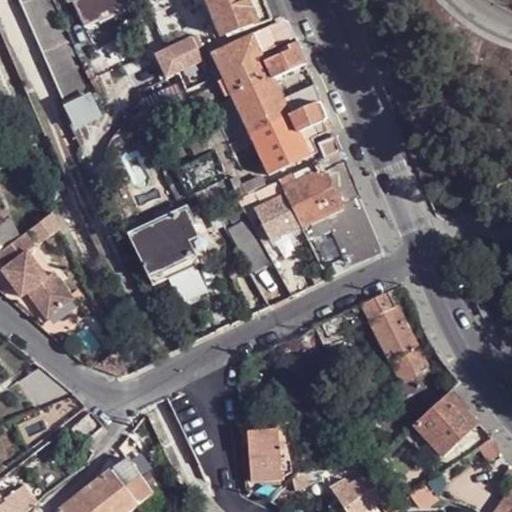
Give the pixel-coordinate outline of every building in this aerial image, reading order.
[(20,0),(65,101),(91,90),(51,0),(20,0)] [(72,0),(78,11),(84,25),(99,19),(97,16),(127,1),(126,0),(72,0)] [(196,0),(212,39),(221,35),(208,0),(196,0)] [(226,36),(271,19),(264,0),(208,0),(221,35),(225,33),(226,36)] [(100,22),(130,7),(127,1),(97,16),(99,19),(100,22)] [(269,175),(317,152),(312,139),(328,131),(324,120),(327,118),(314,85),(284,99),(275,79),(306,63),(296,41),(274,51),(275,56),(266,60),(262,52),(295,37),(291,26),(278,21),(273,24),(212,54),(221,73),(233,98),(251,135),(239,141),(243,149),(254,143),(262,160),(269,175)] [(200,62),(204,60),(198,46),(195,41),(178,49),(187,68),(200,62)] [(177,72),(187,68),(178,49),(174,51),(169,53),(157,58),(166,78),(177,72)] [(149,119),(187,101),(179,83),(141,100),(149,119)] [(204,90),(188,97),(194,111),(204,106),(208,103),(212,99),(214,97),(215,93),(204,90)] [(239,141),(251,135),(233,98),(222,102),(239,141)] [(201,153),(212,148),(202,127),(191,132),(201,153)] [(173,141),(181,162),(201,153),(191,132),(173,141)] [(325,159),(341,152),(335,136),(318,143),(325,159)] [(297,182),(323,169),(324,170),(345,161),(341,152),(325,159),(294,174),(297,182)] [(341,206),(360,197),(345,161),(324,170),(341,206)] [(330,212),(341,206),(324,170),(323,169),(297,182),(291,185),(284,189),(286,193),(302,226),(310,222),(330,212)] [(284,189),(291,185),(288,177),(280,180),(284,189)] [(237,191),(242,189),(239,180),(233,183),(237,191)] [(269,197),(284,189),(280,180),(267,186),(264,188),(269,197)] [(264,188),(267,186),(265,181),(255,184),(258,191),(264,188)] [(250,195),(258,191),(255,184),(254,182),(246,185),(246,187),(244,187),(248,195),(250,195)] [(255,203),(269,197),(264,188),(258,191),(250,195),(253,201),(255,203)] [(270,241),(302,226),(286,193),(255,209),(270,241)] [(242,206),(253,201),(250,195),(248,195),(239,199),(242,206)] [(330,221),(349,268),(383,253),(366,211),(360,197),(341,206),(330,212),(333,219),(330,221)] [(198,264),(210,258),(187,209),(130,236),(134,246),(179,226),(193,255),(198,264)] [(313,229),(333,219),(330,212),(310,222),(312,226),(313,229)] [(250,272),(268,262),(244,219),(226,229),(250,272)] [(0,224),(0,252),(20,238),(6,220),(0,224)] [(149,276),(193,255),(179,226),(134,246),(149,276)] [(20,238),(0,252),(0,260),(6,268),(2,271),(21,297),(27,292),(46,318),(73,298),(53,272),(46,277),(27,251),(34,247),(25,234),(20,238)] [(149,276),(153,285),(198,264),(193,255),(149,276)] [(405,412),(441,394),(398,304),(395,305),(388,291),(363,303),(362,301),(320,321),(322,323),(323,322),(329,337),(370,318),(390,360),(400,381),(392,385),(405,412)] [(319,344),(313,331),(285,344),(291,358),(319,344)] [(30,399),(59,380),(43,368),(40,365),(17,380),(30,399)] [(480,421),(451,390),(416,423),(420,428),(428,437),(422,444),(429,453),(430,453),(436,446),(443,453),(444,455),(480,421)] [(404,436),(416,423),(405,412),(397,404),(385,417),(404,436)] [(402,437),(404,436),(385,417),(372,430),(391,449),(402,437)] [(407,442),(420,428),(416,423),(404,436),(402,437),(407,442)] [(254,480),(284,478),(286,476),(291,472),(292,465),(300,463),(292,432),(283,433),(280,433),(279,429),(250,431),(254,480)] [(99,479),(58,509),(60,511),(128,511),(154,494),(128,458),(120,445),(111,457),(117,465),(99,479)] [(325,468),(312,469),(315,483),(325,481),(325,468)] [(315,483),(312,469),(301,469),(295,474),(299,492),(315,485),(315,483)] [(365,511),(383,501),(371,483),(367,476),(353,484),(351,484),(349,481),(347,478),(333,488),(341,501),(334,506),(337,511),(365,511)] [(379,479),(371,483),(383,501),(390,497),(379,479)] [(439,497),(429,481),(416,491),(428,506),(439,497)] [(25,501),(32,495),(23,483),(17,489),(20,493),(22,496),(25,501)] [(511,511),(511,490),(497,511),(511,511)] [(0,511),(22,511),(25,511),(20,504),(17,499),(15,496),(12,493),(3,499),(0,494),(0,511)] [(20,504),(25,501),(22,496),(17,499),(20,504)]
